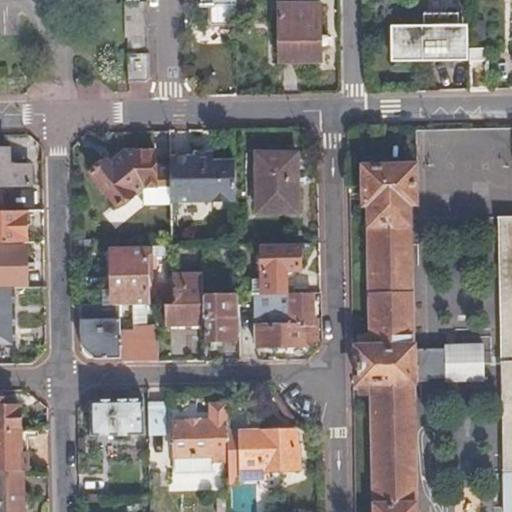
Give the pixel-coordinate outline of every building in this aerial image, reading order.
[(198,0),(198,9),(211,9),(236,8),(236,3),(236,0),(198,0)] [(148,55),(147,3),(125,3),(127,55),(148,55)] [(236,8),(211,9),(211,26),(236,26),(236,8)] [(392,63),(459,61),(458,13),(426,14),(426,12),(424,12),(424,26),(391,26),(392,63)] [(468,13),(458,13),(459,61),(468,61),(468,13)] [(299,17),(280,17),(280,63),(321,63),(320,22),(320,17),(299,17)] [(470,57),(470,59),(470,91),(489,90),(488,59),(488,49),(470,49),(470,57)] [(148,83),(148,55),(127,55),(128,83),(148,83)] [(216,81),(216,96),(231,96),(231,81),(216,81)] [(10,147),(0,146),(0,182),(32,183),(31,165),(11,165),(10,147)] [(278,148),(258,149),(259,207),(297,207),(297,150),(278,150),(278,148)] [(120,149),(109,158),(112,163),(123,153),(120,149)] [(112,163),(109,158),(93,172),(121,204),(148,182),(123,153),(112,163)] [(195,153),(195,156),(195,161),(216,161),(215,153),(195,153)] [(237,161),(216,161),(195,161),(195,156),(172,157),(172,199),(238,198),(237,161)] [(360,350),(361,383),(375,383),(376,511),(416,511),(415,382),(430,382),(430,379),(448,378),(448,383),(485,382),(485,346),(447,347),(447,351),(416,351),(413,205),(419,204),(419,166),(366,167),(367,206),(372,205),(374,349),(360,350)] [(33,190),(7,190),(7,207),(34,206),(33,190)] [(0,209),(0,242),(27,242),(27,210),(0,209)] [(173,246),(172,220),(157,220),(157,246),(173,246)] [(111,257),(111,303),(148,303),(147,277),(152,277),(151,258),(150,246),(111,246),(111,257)] [(263,247),(263,295),(287,295),(286,269),(300,268),(300,246),(263,247)] [(27,247),(0,247),(0,285),(27,285),(27,247)] [(204,270),(173,271),(174,302),(170,302),(170,321),(205,321),(204,270)] [(0,344),(12,344),(11,292),(18,291),(18,287),(0,287),(0,344)] [(209,339),(242,339),(240,295),(240,294),(208,294),(209,339)] [(256,295),(258,346),(308,345),(308,343),(308,324),(292,324),(292,295),(287,295),(256,295)] [(308,343),(317,343),(317,323),(313,319),(313,295),(292,295),(292,324),(308,324),(308,343)] [(111,303),(81,303),(82,345),(96,358),(118,358),(118,362),(159,362),(158,325),(135,325),(134,331),(121,331),(121,316),(158,315),(158,303),(148,303),(111,303)] [(4,406),(3,398),(0,397),(0,430),(22,430),(22,405),(21,405),(4,406)] [(146,400),(94,401),(94,435),(146,434),(146,400)] [(152,402),(152,434),(167,433),(167,402),(152,402)] [(230,432),(229,402),(210,403),(210,421),(175,422),(175,457),(214,456),(214,463),(230,463),(230,432)] [(0,430),(0,469),(26,469),(29,469),(29,451),(23,451),(22,430),(0,430)] [(296,430),(230,432),(230,463),(230,479),(273,478),(272,469),(300,469),(299,448),(297,447),(296,430)] [(214,456),(175,457),(176,472),(214,472),(214,463),(214,456)] [(26,511),(26,469),(0,469),(0,511),(26,511)] [(498,511),(511,511),(511,469),(501,469),(498,511)] [(230,511),(231,498),(219,498),(219,511),(230,511)]
